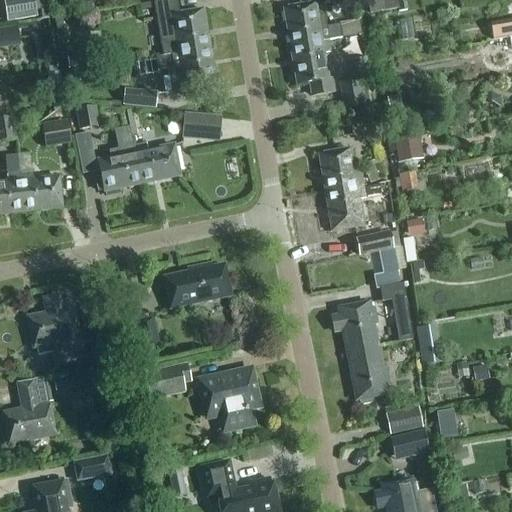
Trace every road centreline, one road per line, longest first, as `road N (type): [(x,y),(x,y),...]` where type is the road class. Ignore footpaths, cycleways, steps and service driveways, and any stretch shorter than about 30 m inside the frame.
road 1 (residential): [(275,217),(335,511)]
road 2 (residential): [(0,274),(275,217)]
road 3 (residential): [(239,0),(275,217)]
